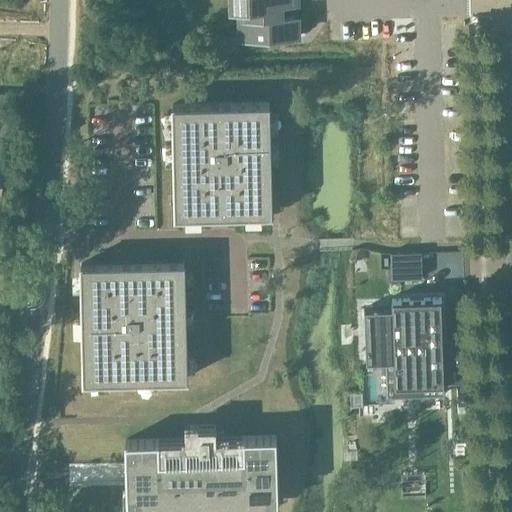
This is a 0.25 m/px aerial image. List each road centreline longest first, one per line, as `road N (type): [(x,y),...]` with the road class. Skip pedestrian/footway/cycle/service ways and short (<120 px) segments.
road 1 (residential): [(32,297),(50,241),(57,0)]
road 2 (residential): [(12,511),(32,297)]
